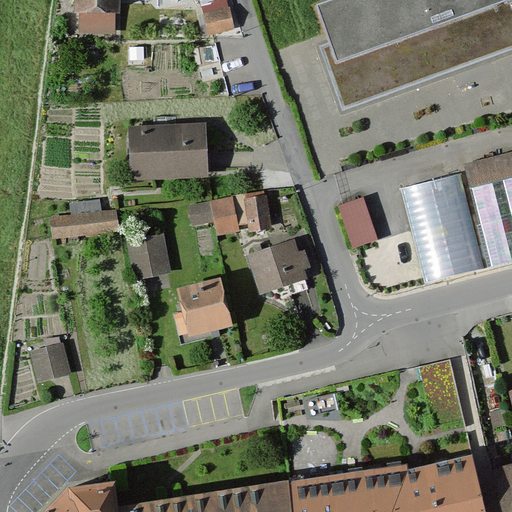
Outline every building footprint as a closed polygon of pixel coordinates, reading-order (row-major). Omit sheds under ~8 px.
[(115,0),(61,0),(62,0),(70,0),(69,16),(115,17),(115,0)] [(224,0),(201,0),(199,1),(208,37),(232,30),(224,0)] [(511,0),(364,0),(316,18),(322,32),(326,44),(319,47),(341,109),(511,45),(511,0)] [(203,129),(128,130),(129,178),(204,177),(203,129)] [(511,156),(467,167),(472,189),(504,181),(511,178),(511,156)] [(231,199),(210,204),(216,237),(238,233),(231,199)] [(266,199),(246,201),(249,234),(269,232),(266,199)] [(361,202),(338,211),(353,251),(376,243),(361,202)] [(210,222),(207,204),(188,207),(191,225),(210,222)] [(113,213),(49,220),(52,240),(116,233),(113,213)] [(161,235),(127,241),(134,278),(168,272),(161,235)] [(294,244),(248,259),(259,292),(305,277),(294,244)] [(216,277),(175,288),(186,333),(228,322),(216,277)] [(68,374),(61,343),(34,349),(42,381),(68,374)] [(287,485),(289,495),(290,511),(484,511),(471,455),(287,485)] [(494,459),(507,511),(511,511),(511,469),(507,471),(504,457),(494,459)] [(205,497),(206,511),(290,511),(289,495),(287,485),(205,497)] [(33,511),(105,511),(105,510),(105,486),(55,491),(33,511)] [(158,503),(159,511),(206,511),(205,497),(158,503)] [(159,511),(158,503),(105,510),(105,511),(159,511)]
